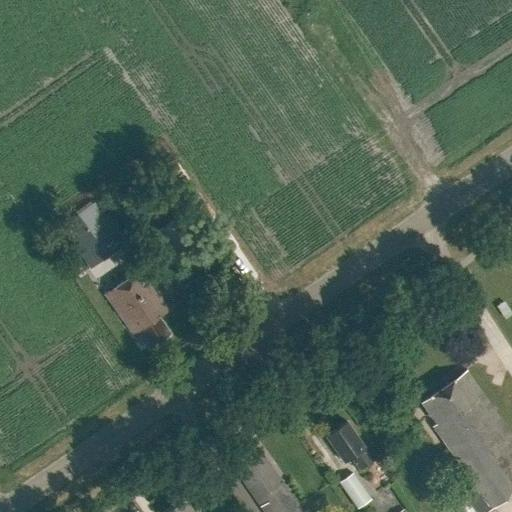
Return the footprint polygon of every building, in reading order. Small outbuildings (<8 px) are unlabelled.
[(97,196),(101,201),(63,226),(90,267),(115,250),(95,220),(109,210),(108,208),(120,200),(111,187),(97,196)] [(158,317),(172,308),(143,267),(105,294),(133,335),(139,331),(149,345),(168,332),(158,317)] [(437,423),(433,426),(479,491),(490,506),(491,509),(511,494),(511,435),(466,371),(422,402),(437,423)] [(351,457),(360,469),(372,460),(364,449),(365,448),(346,421),(326,435),(345,462),(351,457)] [(232,464),(257,500),(261,505),(260,505),(265,511),(286,511),(271,490),(282,482),(261,453),(256,457),(252,450),(232,464)] [(387,470),(399,464),(393,453),(381,459),(387,470)] [(352,473),(339,482),(358,508),(371,499),(352,473)] [(371,485),(379,499),(390,493),(382,478),(371,485)] [(280,499),(292,495),(288,483),(276,488),(280,499)] [(479,491),(462,503),(468,511),(481,511),(490,506),(479,491)] [(197,511),(196,510),(194,511),(184,497),(163,511),(197,511)]
